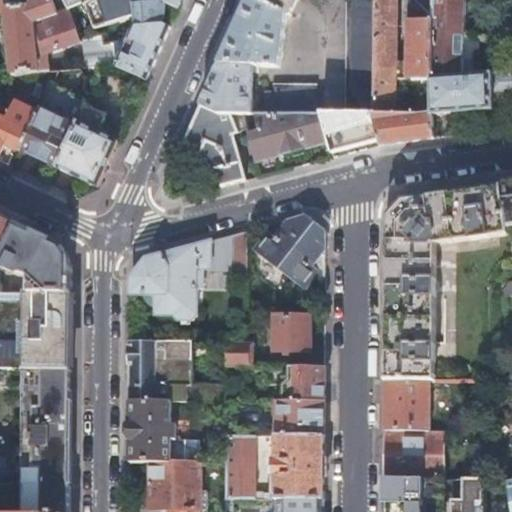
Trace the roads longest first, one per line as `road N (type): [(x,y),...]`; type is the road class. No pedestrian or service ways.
road 1 (residential): [(354,179),(354,511)]
road 2 (residential): [(101,243),(216,0)]
road 3 (residential): [(99,511),(101,243)]
road 4 (residential): [(101,243),(354,179)]
road 5 (residential): [(354,179),(511,157)]
